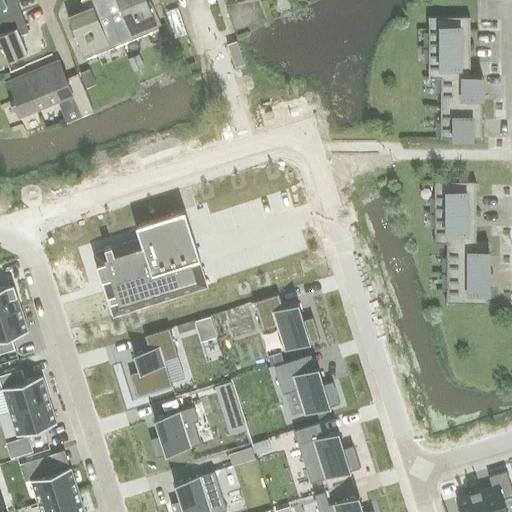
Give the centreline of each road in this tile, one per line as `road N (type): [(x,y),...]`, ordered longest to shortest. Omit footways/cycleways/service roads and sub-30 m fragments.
road 1 (residential): [(414,470),(305,131)]
road 2 (residential): [(116,511),(24,218)]
road 3 (unclassified): [(24,218),(305,131)]
